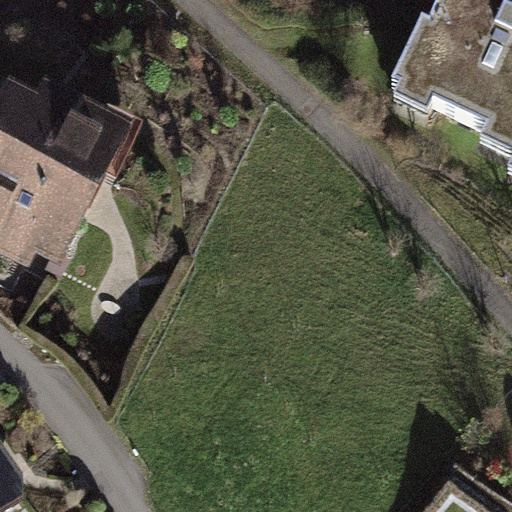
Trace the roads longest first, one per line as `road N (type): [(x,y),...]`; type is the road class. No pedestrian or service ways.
road 1 (residential): [(511,313),(191,0)]
road 2 (residential): [(146,511),(104,449),(0,360)]
